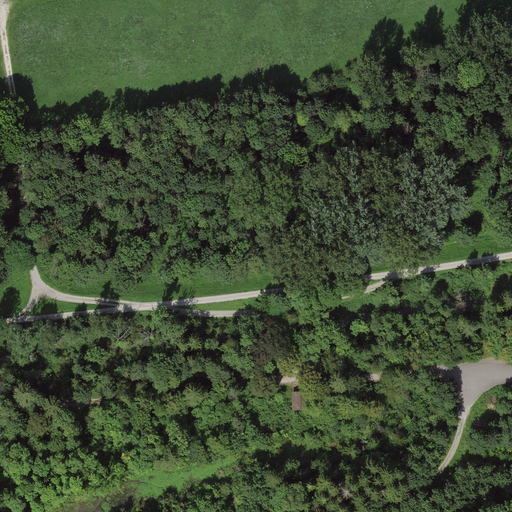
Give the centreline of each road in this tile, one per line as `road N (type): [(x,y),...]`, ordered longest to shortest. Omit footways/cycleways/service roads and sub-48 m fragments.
road 1 (track): [(511,254),(0,321)]
road 2 (track): [(0,406),(490,367)]
road 3 (track): [(148,307),(58,297),(37,281),(1,0)]
road 4 (track): [(148,307),(276,319),(285,347),(270,380)]
road 5 (track): [(386,511),(457,452),(467,408),(490,367)]
road 6 (track): [(407,272),(291,307),(276,319)]
